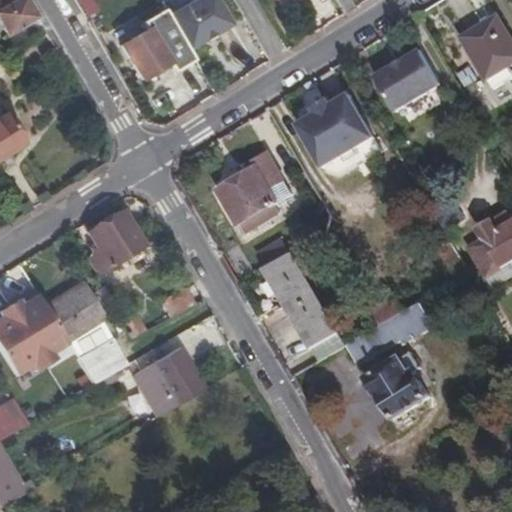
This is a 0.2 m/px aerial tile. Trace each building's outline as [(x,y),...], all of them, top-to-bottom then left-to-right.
[(36,15),(27,0),(0,0),(0,25),(4,33),(17,26),(28,19),(36,15)] [(216,0),(195,0),(169,15),(189,49),(231,25),(216,0)] [(349,0),(334,0),(342,13),(354,6),(349,0)] [(464,37),(487,78),(511,63),(511,40),(498,17),(464,37)] [(148,27),(120,43),(139,79),(169,63),(148,27)] [(215,34),(204,41),(207,44),(217,37),(215,34)] [(396,111),(442,84),(422,49),(406,58),(392,66),(376,76),(396,111)] [(390,62),(392,66),(406,58),(404,54),(390,62)] [(316,113),(298,124),(323,167),(377,136),(351,93),(332,104),(316,113)] [(313,107),(316,113),(332,104),(329,98),(313,107)] [(0,156),(22,142),(24,141),(6,112),(0,115),(0,156)] [(255,162),(258,167),(223,188),(250,235),(264,227),(269,236),(292,223),(286,214),(289,212),(281,198),(295,191),(275,157),(272,152),(255,162)] [(97,262),(104,258),(109,266),(145,244),(124,209),(88,232),(95,242),(88,247),(97,262)] [(478,230),(483,240),(474,245),(490,275),(511,262),(511,216),(509,212),(478,230)] [(264,227),(250,235),(255,244),(269,236),(264,227)] [(284,239),(259,253),(268,269),(292,254),(284,239)] [(292,254),(268,269),(319,360),(345,345),(292,254)] [(82,282),(45,304),(63,333),(67,340),(104,317),(82,282)] [(63,333),(34,288),(19,297),(0,309),(0,349),(16,375),(32,366),(54,353),(70,344),(67,340),(63,333)] [(160,301),(168,319),(195,307),(187,289),(160,301)] [(360,326),(364,334),(376,327),(404,311),(395,295),(372,307),(377,317),(360,326)] [(376,327),(364,334),(356,339),(348,343),(359,362),(402,339),(405,343),(435,326),(421,302),(404,311),(376,327)] [(131,312),(124,316),(134,334),(142,329),(131,312)] [(112,338),(78,357),(94,383),(125,365),(128,364),(112,338)] [(181,346),(132,375),(156,416),(173,406),(191,396),(205,388),(181,346)] [(369,377),(394,420),(399,417),(431,398),(415,372),(422,367),(413,352),(369,377)] [(54,353),(32,366),(35,371),(56,358),(54,353)] [(0,438),(19,427),(11,415),(0,420),(0,438)] [(0,448),(0,473),(11,467),(0,448)] [(11,467),(0,473),(0,507),(26,493),(11,467)]
